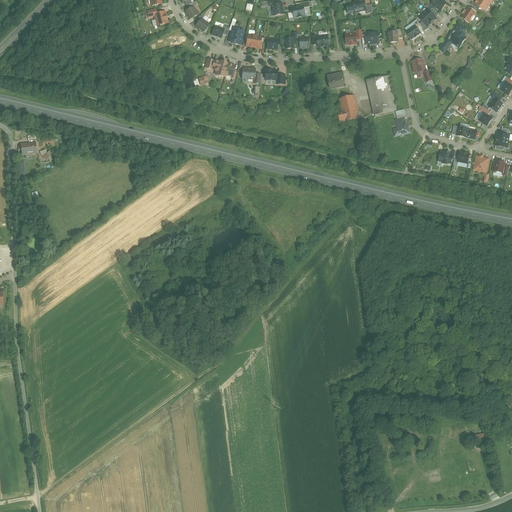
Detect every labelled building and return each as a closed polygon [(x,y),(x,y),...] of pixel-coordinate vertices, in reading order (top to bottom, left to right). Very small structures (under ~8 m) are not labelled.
[(364,0),(357,2),(359,12),(366,11),(366,10),(365,6),(364,0)] [(434,0),(431,4),(441,11),(446,3),(441,0),(434,0)] [(492,0),(477,0),(478,0),(475,4),(485,11),(492,0)] [(357,2),(346,4),(347,10),(348,10),(348,14),(349,14),(349,13),(353,12),(353,13),(356,12),(357,12),(359,11),(359,12),(357,2)] [(278,4),(272,5),(272,6),(274,16),(284,14),(282,4),(278,4)] [(301,6),(291,8),(292,14),(294,14),(294,18),(305,16),(304,8),(303,6),(301,6)] [(193,7),(186,11),(191,19),(198,15),(198,13),(197,11),(195,10),(193,7)] [(439,14),(432,8),(430,11),(436,18),(439,14)] [(469,8),(462,18),(469,23),(476,13),(469,8)] [(156,9),(147,11),(149,18),(155,16),(155,15),(157,14),(156,9)] [(430,11),(428,9),(423,13),(432,22),(436,18),(430,11)] [(157,14),(155,15),(155,16),(156,20),(157,20),(158,26),(167,23),(165,12),(157,14)] [(432,22),(423,13),(419,18),(422,22),(427,27),(432,22)] [(203,14),(196,20),(199,23),(202,19),(205,16),(203,14)] [(199,23),(196,26),(203,32),(209,25),(208,23),(206,22),(205,22),(202,19),(199,23)] [(419,24),(417,21),(413,24),(415,26),(419,31),(422,28),(419,24)] [(427,27),(422,22),(419,24),(422,28),(424,31),(429,28),(427,27)] [(451,34),(444,43),(440,49),(445,52),(450,45),(452,46),(453,47),(454,48),(454,50),(456,50),(457,50),(459,47),(459,48),(466,39),(463,37),(465,35),(463,34),(466,29),(458,24),(452,32),(453,33),(451,34)] [(415,26),(406,32),(412,39),(415,37),(415,38),(418,36),(418,35),(420,33),(419,31),(415,26)] [(218,28),(215,27),(212,35),(221,38),(222,34),(224,30),(221,29),(220,28),(219,27),(218,28)] [(234,28),(233,27),(232,31),(229,42),(240,45),(243,34),(242,34),(243,30),(234,28)] [(397,32),(389,33),(390,43),(398,42),(398,39),(397,32)] [(378,33),(371,33),(370,33),(367,33),(367,34),(366,34),(366,38),(366,44),(367,44),(371,43),(371,44),(374,44),(374,43),(379,43),(379,39),(378,33)] [(356,34),(346,35),(346,45),(350,44),(350,45),(354,45),(354,44),(357,44),(357,40),(356,34)] [(255,36),(249,35),(246,46),(253,47),(255,36)] [(261,37),(255,36),(253,47),(260,48),(261,37)] [(317,37),(318,45),(318,47),(322,47),(325,47),(325,46),(329,46),(328,42),(329,40),(329,38),(328,37),(328,36),(317,37)] [(293,38),(285,38),(286,49),(294,49),(294,42),(294,38),(293,38)] [(301,38),(300,38),(300,44),(301,48),(309,48),(309,38),(301,38)] [(278,40),(267,40),(267,48),(278,49),(278,45),(278,40)] [(214,61),(207,59),(205,68),(212,70),(213,67),(214,61)] [(420,59),(414,61),(414,62),(413,62),(415,72),(416,72),(416,73),(423,72),(423,71),(424,70),(422,60),(421,60),(420,59)] [(235,66),(229,64),(219,61),(219,62),(214,61),(213,67),(215,67),(214,70),(215,72),(217,72),(219,71),(218,76),(225,77),(226,75),(232,76),(232,77),(233,72),(235,66)] [(255,69),(243,69),(242,79),(253,79),(254,79),(255,74),(255,69)] [(277,70),(265,70),(265,81),(277,81),(277,75),(277,70)] [(429,71),(423,74),(426,82),(432,80),(429,71)] [(341,74),(328,77),(331,89),(344,87),(341,74)] [(277,84),(285,84),(285,75),(277,75),(277,81),(277,84)] [(389,76),(366,81),(374,115),(397,110),(389,76)] [(511,86),(506,82),(501,90),(508,95),(511,89),(511,86)] [(502,97),(495,92),(492,97),(495,98),(500,101),(502,97)] [(354,96),(339,99),(342,110),(337,111),(340,123),(344,122),(359,119),(354,96)] [(495,98),(489,107),(490,108),(496,112),(502,103),(500,101),(495,98)] [(488,110),(483,107),(480,111),(484,113),(487,116),(490,112),(488,110)] [(484,113),(479,120),(487,126),(492,119),(487,116),(484,113)] [(393,129),(395,136),(409,132),(408,125),(406,125),(405,118),(397,119),(396,120),(398,128),(393,129)] [(477,131),(458,127),(456,135),(475,139),(477,131)] [(501,134),(497,133),(496,139),(508,141),(509,135),(508,135),(501,134)] [(508,141),(496,139),(495,145),(504,147),(507,148),(508,141)] [(36,143),(21,145),(21,147),(18,148),(19,151),(22,151),(22,155),(37,154),(36,143)] [(450,153),(445,152),(440,151),(438,161),(442,162),(442,164),(447,165),(448,164),(451,164),(452,159),(453,154),(452,153),(450,153)] [(470,154),(459,151),(457,159),(457,161),(458,161),(468,164),(470,154)] [(479,156),(476,156),(473,170),(486,173),(489,159),(484,157),(483,156),(479,156)] [(498,159),(497,161),(494,161),(492,172),(503,174),(504,166),(505,163),(503,163),(503,160),(498,159)] [(32,193),(35,203),(40,201),(37,191),(32,193)]
